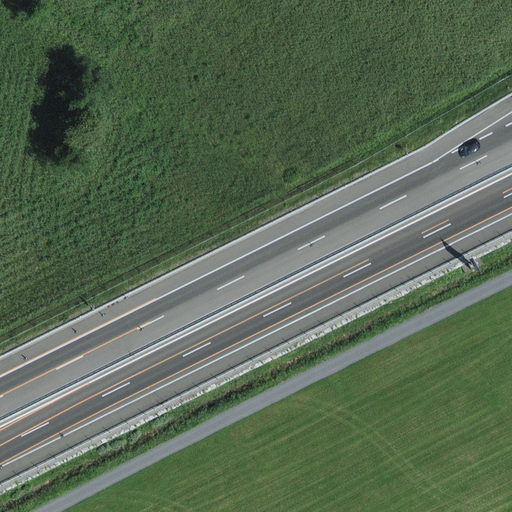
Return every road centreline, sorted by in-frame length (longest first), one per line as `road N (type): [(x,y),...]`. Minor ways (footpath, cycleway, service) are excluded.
road 1 (motorway): [(0,450),(511,194)]
road 2 (motorway): [(511,143),(0,398)]
road 3 (track): [(43,511),(511,276)]
